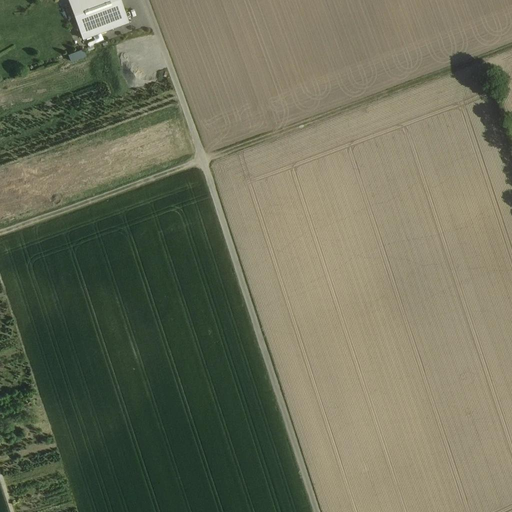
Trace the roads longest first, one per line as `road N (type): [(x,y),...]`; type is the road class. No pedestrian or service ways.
road 1 (track): [(511,45),(0,233)]
road 2 (residential): [(144,0),(317,511)]
